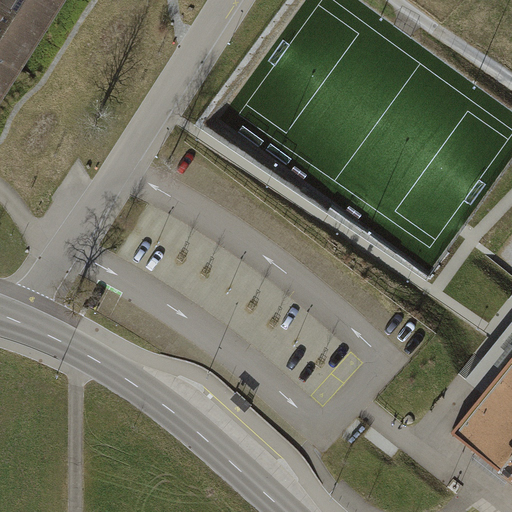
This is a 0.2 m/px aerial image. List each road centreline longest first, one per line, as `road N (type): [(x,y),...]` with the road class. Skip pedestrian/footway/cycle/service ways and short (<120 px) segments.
road 1 (tertiary): [(0,315),(148,393),(284,511)]
road 2 (track): [(397,0),(511,82)]
